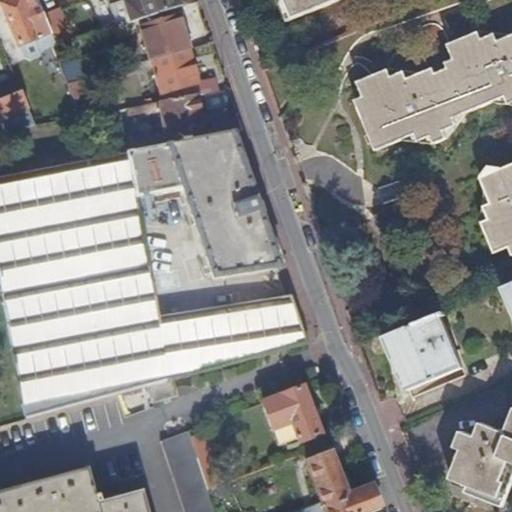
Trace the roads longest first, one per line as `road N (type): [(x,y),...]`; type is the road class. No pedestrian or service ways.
road 1 (residential): [(405,511),(215,0)]
road 2 (unknown): [(391,439),(511,387)]
